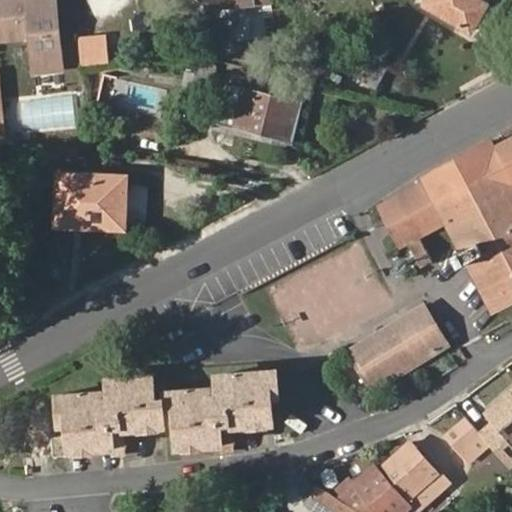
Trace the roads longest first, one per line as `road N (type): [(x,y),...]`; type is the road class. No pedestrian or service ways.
road 1 (tertiary): [(0,369),(511,99)]
road 2 (residential): [(511,346),(383,425),(280,460),(151,478),(0,482)]
